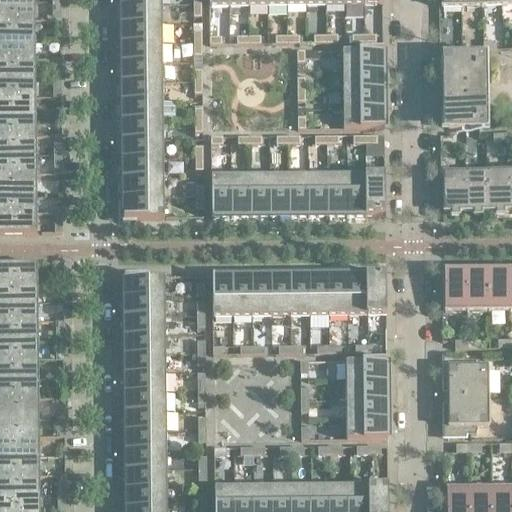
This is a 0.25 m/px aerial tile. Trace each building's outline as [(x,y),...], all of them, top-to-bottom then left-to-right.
[(162,9),(161,0),(120,0),(121,9),(162,9)] [(201,8),(201,0),(193,0),(193,9),(201,8)] [(229,9),(228,0),(208,0),(209,10),(229,9)] [(248,9),(248,0),(228,0),(229,9),(248,9)] [(268,9),(267,0),(248,0),(248,9),(268,9)] [(287,9),(286,0),(267,0),(268,9),(287,9)] [(306,8),(305,0),(286,0),(287,9),(306,8)] [(325,8),(325,0),(305,0),(306,8),(325,8)] [(344,8),(344,0),(325,0),(325,8),(344,8)] [(461,10),(461,0),(440,0),(441,10),(461,10)] [(481,10),(480,0),(461,0),(461,10),(471,10),(481,10)] [(502,8),(500,0),(480,0),(481,10),(502,8)] [(511,7),(511,0),(500,0),(502,8),(511,7)] [(35,27),(34,5),(0,5),(0,22),(10,22),(10,27),(35,27)] [(60,17),(60,5),(52,5),(52,17),(60,17)] [(201,21),(201,8),(193,9),(193,21),(201,21)] [(162,28),(162,9),(121,9),(121,28),(162,28)] [(0,43),(35,44),(35,27),(10,27),(10,22),(0,22),(0,43)] [(162,47),(162,28),(121,28),(121,48),(162,47)] [(202,47),(202,35),(194,35),(194,47),(202,47)] [(364,46),(364,38),(352,38),(352,46),(364,46)] [(376,46),(376,38),(364,38),(364,46),(376,46)] [(287,47),(287,39),(275,39),(275,47),(287,47)] [(299,47),(299,39),(287,39),(287,47),(299,47)] [(326,47),(326,39),(313,39),(314,47),(326,47)] [(338,47),(338,39),(326,39),(326,47),(338,47)] [(249,48),(249,40),(237,40),(237,48),(249,48)] [(261,48),(261,40),(249,40),(249,48),(261,48)] [(35,60),(35,44),(0,43),(0,65),(11,66),(11,61),(35,60)] [(496,53),(496,44),(483,45),(483,54),(496,53)] [(162,66),(162,47),(121,48),(122,67),(162,66)] [(202,59),(202,47),(194,47),(194,59),(202,59)] [(305,66),(305,54),(297,54),(297,67),(305,66)] [(383,73),(383,54),(342,54),(342,74),(383,73)] [(0,82),(35,82),(35,63),(35,60),(11,61),(11,66),(0,65),(0,82)] [(486,95),(486,77),(480,77),(480,61),(447,62),(448,78),(442,78),(442,97),(442,115),(448,115),(448,131),(481,131),(481,115),(487,115),(486,95)] [(163,86),(162,66),(122,67),(122,86),(163,86)] [(61,82),(61,70),(53,70),(53,82),(61,82)] [(202,85),(202,73),(194,73),(194,85),(202,85)] [(383,93),(383,73),(342,74),(343,93),(383,93)] [(35,104),(35,82),(0,82),(0,99),(11,99),(11,104),(35,104)] [(61,94),(61,82),(53,82),(53,94),(61,94)] [(305,94),(305,82),(297,82),(297,94),(305,94)] [(202,97),(202,85),(194,85),(194,97),(202,97)] [(163,105),(163,86),(122,86),(122,106),(163,105)] [(384,112),(383,93),(343,93),(343,113),(384,112)] [(305,106),(305,94),(297,94),(297,106),(305,106)] [(0,120),(36,121),(35,104),(11,104),(11,99),(0,99),(0,120)] [(163,124),(163,105),(122,106),(122,125),(163,124)] [(203,124),(202,112),(194,112),(195,124),(203,124)] [(384,132),(384,112),(343,113),(343,133),(384,132)] [(36,137),(36,121),(0,120),(0,142),(12,143),(12,138),(36,137)] [(306,133),(305,121),(297,121),(298,133),(306,133)] [(163,143),(163,124),(122,125),(122,144),(163,143)] [(203,136),(203,124),(195,124),(195,136),(203,136)] [(506,145),(505,136),(493,137),(493,146),(506,145)] [(0,159),(36,159),(36,140),(36,137),(12,138),(12,143),(0,142),(0,159)] [(250,148),(250,140),(237,140),(238,148),(250,148)] [(262,148),(262,140),(250,140),(250,148),(262,148)] [(288,148),(288,140),(276,140),(276,148),(288,148)] [(300,148),(300,140),(288,140),(288,148),(300,148)] [(327,148),(327,140),(315,140),(315,148),(327,148)] [(339,148),(339,140),(327,140),(327,148),(339,148)] [(365,148),(365,140),(353,140),(353,148),(365,148)] [(377,148),(377,140),(365,140),(365,148),(377,148)] [(163,163),(163,143),(122,144),(123,163),(163,163)] [(62,159),(61,147),(54,147),(54,159),(62,159)] [(203,162),(203,150),(195,150),(195,162),(203,162)] [(36,181),(36,159),(0,159),(0,176),(12,176),(12,181),(36,181)] [(62,171),(62,159),(54,159),(54,171),(62,171)] [(203,174),(203,162),(195,162),(195,174),(203,174)] [(164,182),(163,163),(123,163),(123,183),(164,182)] [(511,213),(508,174),(500,175),(487,175),(488,215),(496,214),(496,218),(503,218),(503,214),(511,213)] [(488,215),(487,175),(474,176),(465,176),(466,215),(473,215),(473,219),(481,219),(481,215),(488,215)] [(0,197),(36,198),(36,181),(12,181),(12,176),(0,176),(0,197)] [(466,215),(465,176),(443,176),(443,216),(451,215),(451,219),(458,219),(458,215),(466,215)] [(327,219),(327,178),(308,179),(308,219),(327,219)] [(346,219),(346,178),(327,178),(327,219),(346,219)] [(365,219),(365,178),(346,178),(346,219),(365,219)] [(385,219),(385,178),(365,178),(365,219),(385,219)] [(231,220),(230,179),(211,179),(211,220),(231,220)] [(250,220),(250,179),(230,179),(231,220),(250,220)] [(269,220),(269,179),(250,179),(250,220),(269,220)] [(289,219),(288,179),(269,179),(269,220),(289,219)] [(308,219),(308,179),(288,179),(289,219),(308,219)] [(164,202),(164,182),(123,183),(123,202),(164,202)] [(203,201),(203,189),(195,189),(195,201),(203,201)] [(37,214),(36,198),(0,197),(0,219),(12,219),(12,215),(37,214)] [(203,213),(203,201),(195,201),(195,213),(203,213)] [(164,221),(164,202),(123,202),(123,222),(164,221)] [(0,237),(37,237),(37,217),(37,214),(12,215),(12,219),(0,219),(0,237)] [(62,237),(62,221),(54,221),(54,237),(62,237)] [(37,289),(37,267),(0,267),(0,284),(13,285),(13,290),(37,289)] [(63,282),(63,267),(55,267),(55,282),(63,282)] [(467,314),(466,274),(444,275),(444,315),(467,314)] [(489,314),(488,276),(488,274),(466,274),(467,314),(489,314)] [(510,314),(510,274),(488,274),(488,276),(489,314),(510,314)] [(290,319),(290,278),(270,279),(271,319),(290,319)] [(309,319),(309,278),(290,278),(290,319),(309,319)] [(328,319),(328,278),(309,278),(309,319),(328,319)] [(348,319),(347,278),(328,278),(328,319),(348,319)] [(367,318),(366,278),(347,278),(348,319),(367,318)] [(386,318),(385,278),(366,278),(367,318),(386,318)] [(232,320),(232,279),(212,279),(212,320),(232,320)] [(252,320),(251,279),(232,279),(232,320),(252,320)] [(271,319),(270,279),(251,279),(252,320),(271,319)] [(165,300),(164,280),(124,280),(124,300),(165,300)] [(0,306),(38,306),(37,289),(13,290),(13,285),(0,284),(0,306)] [(204,300),(204,287),(196,288),(196,300),(204,300)] [(165,319),(165,300),(124,300),(124,320),(165,319)] [(38,323),(38,306),(0,306),(0,328),(14,328),(14,323),(38,323)] [(204,319),(204,307),(196,307),(196,319),(204,319)] [(165,338),(165,319),(124,320),(124,339),(165,338)] [(205,331),(204,319),(196,319),(197,331),(205,331)] [(0,344),(38,345),(38,325),(38,323),(14,323),(14,328),(0,328),(0,344)] [(64,344),(63,332),(56,332),(56,345),(64,344)] [(165,358),(165,338),(124,339),(124,358),(165,358)] [(511,352),(510,343),(498,343),(498,352),(511,352)] [(38,366),(38,345),(0,344),(0,361),(14,362),(14,367),(38,366)] [(64,356),(64,344),(56,345),(56,357),(64,356)] [(467,352),(467,344),(455,344),(455,353),(467,352)] [(480,352),(480,344),(467,344),(467,352),(480,352)] [(205,357),(205,345),(197,345),(197,357),(205,357)] [(341,357),(341,349),(329,350),(329,358),(341,357)] [(367,357),(367,349),(355,349),(355,357),(367,357)] [(379,357),(379,349),(367,349),(367,357),(379,357)] [(252,358),(252,350),(240,350),(240,358),(252,358)] [(264,358),(264,350),(252,350),(252,358),(264,358)] [(290,358),(290,350),(278,350),(278,358),(290,358)] [(303,358),(302,350),(290,350),(290,358),(303,358)] [(329,358),(329,350),(317,350),(317,358),(329,358)] [(225,359),(225,351),(213,351),(213,359),(225,359)] [(205,369),(205,357),(197,357),(197,369),(205,369)] [(166,377),(165,358),(124,358),(125,377),(166,377)] [(0,383),(38,383),(38,366),(14,367),(14,362),(0,361),(0,383)] [(488,400),(488,370),(475,370),(475,363),(465,363),(465,370),(447,370),(448,381),(443,381),(443,394),(448,394),(448,400),(488,400)] [(386,384),(386,364),(345,365),(346,384),(386,384)] [(308,377),(308,365),(300,365),(300,377),(308,377)] [(166,396),(166,377),(125,377),(125,396),(166,396)] [(39,400),(38,383),(0,383),(0,405),(14,405),(14,400),(39,400)] [(205,396),(205,383),(197,384),(197,396),(205,396)] [(387,403),(386,384),(346,384),(346,404),(387,403)] [(308,404),(308,392),(300,392),(300,404),(308,404)] [(166,415),(166,396),(125,396),(125,416),(166,415)] [(205,408),(205,396),(197,396),(197,408),(205,408)] [(0,422),(39,422),(39,402),(39,400),(14,400),(14,405),(0,405),(0,422)] [(488,430),(488,400),(448,400),(448,407),(443,407),(443,419),(448,419),(448,430),(465,430),(465,437),(476,437),(476,430),(488,430)] [(387,423),(387,403),(346,404),(346,424),(387,423)] [(308,416),(308,404),(300,404),(301,416),(308,416)] [(64,421),(64,409),(56,409),(56,421),(64,421)] [(166,434),(166,415),(125,416),(125,435),(166,434)] [(39,443),(39,422),(0,422),(0,438),(15,439),(15,444),(39,443)] [(206,434),(206,422),(198,422),(198,434),(206,434)] [(387,443),(387,423),(346,424),(346,443),(387,443)] [(309,444),(309,432),(301,432),(301,444),(309,444)] [(166,454),(166,434),(125,435),(125,454),(166,454)] [(206,446),(206,434),(198,434),(198,446),(206,446)] [(0,460),(39,460),(39,443),(15,444),(15,439),(0,438),(0,460)] [(481,456),(481,447),(468,448),(468,456),(481,456)] [(511,456),(511,447),(499,447),(499,456),(511,456)] [(468,456),(468,448),(456,448),(456,457),(468,456)] [(342,458),(342,450),(330,451),(330,459),(342,458)] [(368,458),(368,450),(356,450),(356,458),(368,458)] [(380,458),(380,450),(368,450),(368,458),(380,458)] [(252,459),(252,451),(240,452),(240,460),(252,459)] [(264,459),(264,451),(252,451),(252,459),(264,459)] [(292,459),(291,451),(279,451),(279,459),(292,459)] [(304,459),(303,451),(291,451),(292,459),(304,459)] [(330,459),(330,451),(318,451),(318,459),(330,459)] [(226,460),(226,452),(214,452),(214,460),(226,460)] [(166,473),(166,454),(125,454),(126,474),(166,473)] [(39,477),(39,460),(0,460),(0,482),(15,482),(15,477),(39,477)] [(206,473),(206,461),(198,461),(198,473),(206,473)] [(167,492),(166,473),(126,474),(126,493),(167,492)] [(206,485),(206,473),(198,473),(198,485),(206,485)] [(0,498),(40,499),(39,479),(39,477),(15,477),(15,482),(0,482),(0,498)] [(65,498),(65,486),(57,486),(57,498),(65,498)] [(311,511),(311,489),(292,490),(292,511),(311,511)] [(330,511),(330,489),(311,489),(311,511),(330,511)] [(349,511),(349,489),(330,489),(330,511),(349,511)] [(368,511),(369,489),(349,489),(349,511),(368,511)] [(387,511),(388,489),(369,489),(368,511),(387,511)] [(233,511),(233,490),(214,490),(214,511),(233,511)] [(252,511),(253,490),(233,490),(233,511),(252,511)] [(272,511),(272,490),(253,490),(252,511),(272,511)] [(292,511),(292,490),(272,490),(272,511),(292,511)] [(469,511),(469,491),(446,492),(446,511),(469,511)] [(490,511),(490,491),(469,491),(469,511),(490,511)] [(511,511),(511,494),(511,491),(490,491),(490,511),(511,511)] [(167,511),(167,492),(126,493),(126,511),(167,511)] [(39,511),(40,499),(0,498),(0,511),(39,511)] [(65,510),(65,498),(57,498),(57,510),(65,510)] [(207,511),(207,499),(199,499),(199,511),(207,511)]
